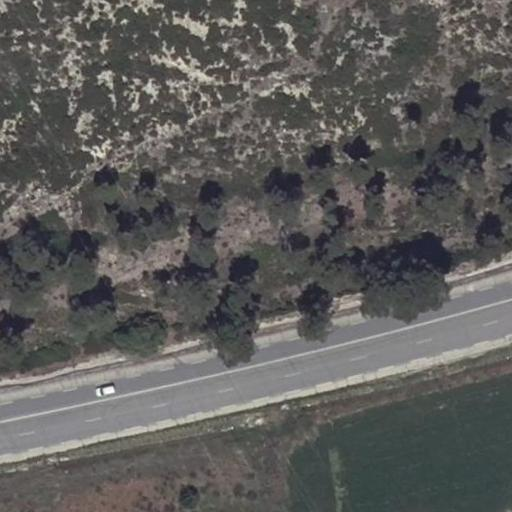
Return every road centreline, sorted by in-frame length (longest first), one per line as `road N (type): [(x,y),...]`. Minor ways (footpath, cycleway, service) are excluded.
road 1 (secondary): [(511,287),(0,408)]
road 2 (secondary): [(0,436),(381,354),(511,317)]
